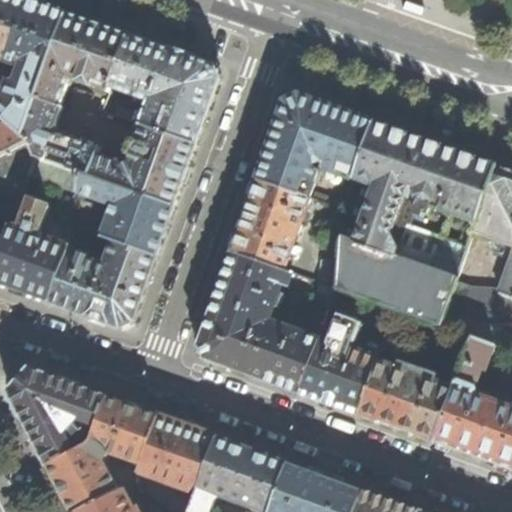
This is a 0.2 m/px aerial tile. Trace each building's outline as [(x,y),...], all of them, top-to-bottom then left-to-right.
[(36,3),(26,0),(4,0),(0,13),(0,58),(18,65),(7,98),(0,104),(0,114),(10,124),(26,138),(39,100),(68,15),(36,3)] [(398,0),(399,1),(419,8),(422,0),(420,0),(398,0)] [(94,24),(68,15),(39,100),(60,107),(70,80),(109,93),(112,88),(130,36),(94,24)] [(173,51),(130,36),(112,88),(148,100),(140,125),(141,125),(197,145),(220,80),(214,66),(173,51)] [(286,103),(259,180),(310,198),(315,183),(314,182),(318,171),(311,168),(312,163),(314,164),(323,161),(324,158),(328,159),(325,166),(328,170),(355,179),(375,123),(334,108),(300,96),(286,103)] [(188,173),(197,145),(141,125),(136,140),(133,139),(131,140),(127,152),(128,153),(130,155),(129,158),(121,162),(99,155),(101,148),(59,133),(56,127),(63,108),(60,107),(39,100),(26,138),(29,141),(36,157),(43,159),(46,151),(70,159),(67,169),(80,174),(176,206),(188,173)] [(481,160),(375,123),(355,179),(344,210),(341,262),(339,289),(442,325),(455,285),(469,246),(448,239),(446,230),(452,213),(478,223),(497,166),(481,160)] [(0,155),(29,141),(26,138),(10,124),(0,128),(0,155)] [(0,256),(11,226),(30,173),(36,157),(29,141),(0,155),(0,256)] [(30,173),(79,191),(80,174),(67,169),(43,161),(43,159),(36,157),(30,173)] [(511,171),(497,166),(478,223),(474,234),(479,237),(489,240),(497,241),(511,246),(511,261),(499,292),(470,290),(455,285),(442,325),(478,325),(503,326),(511,325),(511,171)] [(167,231),(176,206),(80,174),(79,191),(79,193),(113,205),(102,236),(114,241),(158,256),(167,231)] [(247,214),(234,252),(286,270),(311,198),(310,198),(259,180),(247,214)] [(0,283),(20,291),(50,302),(70,248),(70,246),(39,235),(49,207),(30,200),(20,229),(11,226),(0,256),(0,283)] [(135,322),(158,256),(114,241),(108,256),(98,262),(87,258),(88,255),(70,248),(50,302),(89,316),(121,328),(135,322)] [(234,252),(217,301),(201,346),(207,360),(247,374),(301,393),(320,341),(263,320),(261,316),(263,309),(266,310),(274,309),(283,285),(287,286),(293,273),(286,270),(234,252)] [(318,282),(339,289),(341,262),(325,261),(318,282)] [(327,404),(359,415),(379,361),(382,350),(368,345),(364,354),(348,348),(358,321),(339,315),(328,344),(320,341),(301,393),(327,404)] [(486,461),(511,470),(511,407),(478,395),(476,387),(483,368),(487,370),(503,326),(478,325),(455,389),(436,443),(486,461)] [(405,432),(436,443),(455,389),(379,361),(359,415),(405,432)] [(27,423),(49,466),(89,445),(93,441),(95,437),(83,432),(68,440),(62,429),(67,431),(73,430),(76,426),(77,421),(75,416),(100,422),(109,398),(30,369),(10,391),(27,423)] [(61,490),(72,511),(79,511),(120,491),(104,460),(106,459),(108,458),(110,456),(111,454),(111,452),(143,464),(160,417),(132,406),(109,398),(100,422),(95,437),(93,441),(89,445),(49,466),(61,490)] [(187,427),(160,417),(143,464),(140,474),(198,495),(218,438),(187,427)] [(249,449),(218,438),(198,495),(191,511),(212,511),(218,499),(221,494),(255,507),(252,511),(271,511),(289,464),(249,449)] [(324,476),(289,464),(271,511),(356,511),(364,491),(324,476)] [(136,511),(124,489),(120,491),(79,511),(136,511)] [(389,500),(364,491),(356,511),(420,511),(389,500)]
